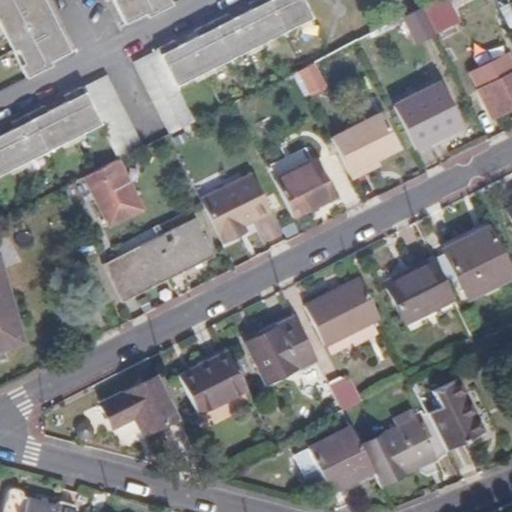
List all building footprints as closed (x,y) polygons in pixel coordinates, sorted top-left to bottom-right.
[(0,0),(0,50),(3,56),(9,53),(18,72),(13,74),(17,84),(38,74),(36,68),(57,58),(40,24),(35,27),(22,0),(0,0)] [(107,0),(109,3),(102,7),(114,29),(133,19),(135,24),(158,13),(153,4),(149,6),(145,0),(107,0)] [(130,62),(166,135),(190,123),(170,83),(306,14),(298,0),(252,0),(253,2),(248,4),(225,16),(219,18),(216,12),(197,23),(200,29),(193,31),(171,42),(165,46),(161,40),(151,45),(154,50),(130,62)] [(441,0),(433,0),(416,9),(421,20),(430,37),(454,24),(446,8),(441,0)] [(441,0),(446,8),(461,0),(441,0)] [(221,9),(216,12),(219,18),(225,16),(221,9)] [(421,20),(416,9),(395,19),(401,30),(421,20)] [(190,25),(193,31),(200,29),(197,23),(190,25)] [(166,37),(161,40),(165,46),(171,42),(166,37)] [(9,53),(3,56),(1,57),(10,75),(13,74),(18,72),(9,53)] [(303,64),(291,72),(303,92),(315,86),(303,64)] [(511,106),(511,72),(463,97),(477,124),(511,106)] [(0,168),(96,120),(115,161),(139,149),(102,76),(79,88),(76,83),(66,88),(70,95),(64,97),(40,109),(34,111),(31,105),(13,115),(16,120),(10,123),(0,128),(0,168)] [(387,107),(410,151),(452,128),(430,85),(387,107)] [(70,95),(66,88),(60,91),(64,97),(70,95)] [(34,111),(40,109),(36,103),(31,105),(34,111)] [(7,118),(10,123),(16,120),(13,115),(7,118)] [(325,139),(347,180),(361,172),(359,166),(369,160),(392,149),(374,115),(325,139)] [(265,171),(284,208),(324,186),(304,149),(265,171)] [(359,166),(361,172),(373,167),(369,160),(359,166)] [(118,169),(83,186),(108,234),(142,217),(118,169)] [(197,205),(219,246),(237,235),(234,229),(240,226),(266,213),(246,174),(196,200),(197,205)] [(511,204),(502,210),(511,229),(511,204)] [(114,259),(133,296),(211,256),(191,219),(114,259)] [(440,252),(429,258),(440,279),(452,274),(463,297),(507,274),(482,225),(437,247),(440,252)] [(234,229),(237,235),(242,232),(240,226),(234,229)] [(400,323),(449,297),(440,279),(429,258),(380,282),(400,323)] [(119,303),(133,296),(114,259),(100,266),(119,303)] [(319,345),(375,317),(355,279),(300,308),(319,345)] [(0,350),(18,346),(0,283),(0,363),(1,363),(0,356),(0,350)] [(262,382),(310,357),(290,317),(242,343),(262,382)] [(195,416),(245,389),(225,352),(175,377),(195,416)] [(339,410),(353,403),(350,398),(342,382),(339,375),(325,383),(339,410)] [(425,410),(445,448),(482,429),(454,375),(427,390),(435,405),(425,410)] [(119,446),(175,417),(154,377),(99,406),(119,446)] [(348,378),(342,382),(350,398),(357,395),(348,378)] [(427,390),(417,395),(424,407),(425,410),(435,405),(427,390)] [(435,459),(447,453),(445,448),(425,410),(424,407),(411,414),(413,418),(358,447),(369,468),(379,487),(393,480),(391,476),(432,454),(435,459)] [(354,476),(369,468),(358,447),(347,426),(305,448),(326,488),(353,474),(354,476)] [(9,490),(4,492),(0,507),(0,511),(72,511),(73,511),(69,505),(56,502),(52,506),(21,497),(21,493),(9,490)]
